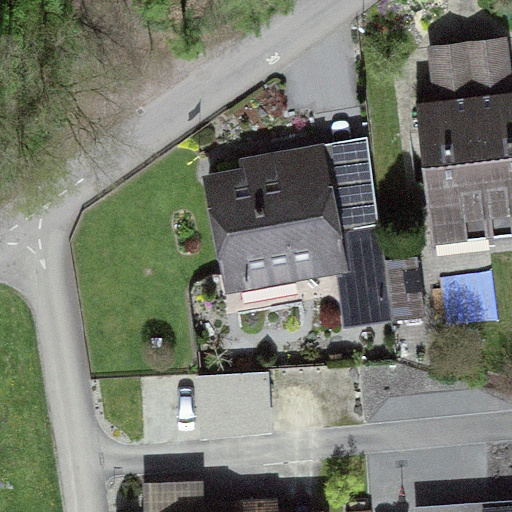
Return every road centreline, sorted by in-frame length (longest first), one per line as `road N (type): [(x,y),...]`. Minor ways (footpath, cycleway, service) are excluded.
road 1 (tertiary): [(36,211),(329,0)]
road 2 (residential): [(36,211),(89,511)]
road 3 (track): [(130,147),(85,0)]
